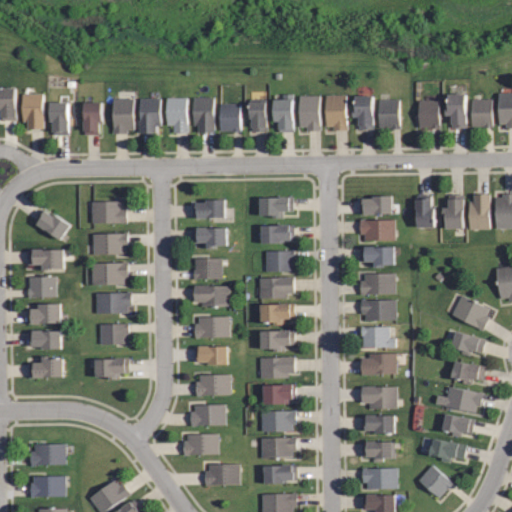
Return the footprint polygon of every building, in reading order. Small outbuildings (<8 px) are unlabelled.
[(0,87),(16,87),(16,119),(3,119),(3,112),(0,111),(0,87)] [(293,129),(279,129),(279,124),(274,124),(274,99),(283,99),(283,91),(293,91),(293,129)] [(500,92),(511,92),(511,127),(507,127),(507,124),(501,124),(500,92)] [(24,93),(44,93),(45,128),(31,129),(31,121),(24,121),(24,93)] [(465,94),(465,126),(451,126),(451,114),(445,114),(444,108),(448,108),(448,94),(465,94)] [(301,95),(321,95),(322,130),(308,130),(308,127),(301,127),(301,95)] [(327,95),(347,95),(348,130),(334,130),(334,127),(328,127),(327,95)] [(373,96),(373,128),(359,128),(359,116),(352,116),(352,110),(356,110),(356,96),(373,96)] [(161,97),(141,98),(141,133),(155,133),(155,125),(162,125),(161,97)] [(167,97),(188,97),(189,132),(174,133),(174,125),(168,125),(167,97)] [(194,97),(214,97),(215,132),(201,132),(201,129),(195,129),(194,97)] [(135,98),(114,98),(115,134),(129,133),(129,130),(135,130),(135,98)] [(493,98),(493,126),(486,126),(486,125),(474,125),(474,98),(493,98)] [(380,99),(400,99),(400,129),(380,129),(380,99)] [(439,100),(439,128),(431,128),(431,126),(420,126),(419,100),(439,100)] [(67,101),(68,133),(52,134),(52,120),(49,120),(49,101),(67,101)] [(84,102),(102,102),(102,123),(99,123),(99,132),(84,132),(84,102)] [(220,102),(241,102),(241,130),(233,130),(233,128),(221,128),(220,102)] [(249,103),(267,103),(267,130),(252,130),(252,120),(249,120),(249,103)] [(472,229),(492,228),(491,193),(477,193),(477,197),(471,197),(472,229)] [(498,229),(511,228),(511,193),(504,193),(504,197),(498,197),(498,229)] [(434,227),(417,227),(417,194),(432,194),(432,205),(434,205),(434,227)] [(462,228),(444,228),(444,209),(448,209),(448,199),(449,199),(449,194),(462,194),(462,228)] [(391,213),(362,213),(362,198),(371,198),(371,195),(391,195),(391,213)] [(259,215),(259,197),(293,196),(293,209),(283,209),(283,216),(259,215)] [(226,217),(194,218),(194,203),(205,203),(205,200),(226,199),(226,217)] [(90,223),(90,201),(122,201),(122,208),(125,208),(126,223),(90,223)] [(54,213),(69,224),(59,239),(33,220),(41,209),(52,216),(54,213)] [(394,239),(364,239),(364,233),(359,233),(359,219),(394,219),(394,239)] [(260,242),(260,225),(291,225),(291,239),(279,239),(279,242),(260,242)] [(225,245),(212,245),(212,249),(204,249),(204,243),(193,243),(193,228),(225,228),(225,245)] [(94,233),(129,232),(129,245),(126,245),(126,252),(95,252),(94,233)] [(394,245),(394,264),(381,264),(381,266),(374,267),(373,260),(361,261),(361,245),(394,245)] [(64,249),(64,269),(41,270),(41,265),(29,265),(28,250),(64,249)] [(265,271),(265,250),(293,250),(293,259),(292,259),(292,271),(265,271)] [(222,258),(222,278),(195,278),(195,269),(197,269),(197,258),(222,258)] [(94,263),(128,262),(129,275),(126,275),(126,282),(94,282),(94,263)] [(498,267),(511,265),(511,300),(511,301),(510,297),(503,298),(498,267)] [(394,293),(359,293),(359,278),(363,278),(363,272),(394,272),(394,293)] [(55,295),(28,295),(28,288),(29,288),(29,276),(55,275),(55,295)] [(260,277),(294,277),(294,292),(287,292),(287,297),(260,297),(260,277)] [(231,286),(230,306),(203,306),(203,302),(196,302),(196,286),(231,286)] [(96,313),(95,293),(130,292),(130,305),(127,305),(127,312),(96,313)] [(482,330),(452,313),(463,293),(489,308),(486,314),(490,316),(482,330)] [(364,319),(364,313),(359,313),(359,298),(394,298),(394,319),(364,319)] [(62,322),(30,322),(30,308),(40,308),(40,303),(62,303),(62,322)] [(262,305),(294,304),(295,319),(285,319),(285,324),(276,324),(276,323),(263,323),(262,305)] [(231,337),(196,337),(196,323),(200,323),(200,316),(231,316),(231,337)] [(102,324),(129,323),(129,331),(128,331),(128,343),(103,343),(102,324)] [(361,347),(361,336),(360,336),(360,325),(388,325),(388,337),(394,337),(394,346),(361,347)] [(469,356),(461,354),(462,349),(451,345),(456,329),(486,338),(481,354),(476,352),(476,350),(471,348),(469,356)] [(63,347),(44,348),(44,345),(30,345),(30,332),(35,332),(35,331),(62,330),(63,347)] [(262,347),(262,330),(293,330),(293,344),(283,344),(283,350),(275,350),(275,347),(262,347)] [(230,363),(211,363),(210,360),(197,360),(196,346),(229,345),(230,363)] [(368,351),(396,351),(396,372),(374,372),(374,374),(361,374),(361,357),(368,357),(368,351)] [(63,377),(31,377),(31,362),(41,362),(41,356),(51,356),(51,359),(63,358),(63,377)] [(260,357),(293,356),(293,372),(287,372),(287,377),(260,377),(260,357)] [(129,358),(130,374),(120,374),(120,380),(109,380),(109,377),(98,378),(97,358),(129,358)] [(470,386),(461,385),(462,380),(451,377),(454,361),(485,367),(482,383),(476,382),(476,379),(471,378),(470,386)] [(231,395),(197,395),(197,382),(200,382),(200,374),(231,374),(231,395)] [(264,403),(264,384),(295,384),(295,398),(288,398),(288,403),(264,403)] [(398,385),(398,407),(370,408),(370,402),(364,403),(363,386),(398,385)] [(447,397),(449,385),(483,392),(480,406),(477,406),(476,412),(445,406),(445,405),(435,403),(437,395),(447,397)] [(225,425),(191,425),(191,411),(194,411),(194,404),(225,404),(225,425)] [(262,429),(261,409),(295,409),(296,423),(292,423),(292,429),(262,429)] [(440,431),(443,413),(473,419),(470,433),(460,432),(460,435),(440,431)] [(364,414),(394,414),(394,432),(376,432),(376,429),(364,429),(364,414)] [(218,454),(184,454),(184,441),(187,441),(187,433),(218,433),(218,454)] [(261,456),(261,436),(295,436),(295,449),(292,449),(292,456),(261,456)] [(427,454),(432,437),(465,445),(462,460),(451,457),(450,460),(427,454)] [(395,441),(395,460),(374,461),(374,458),(368,458),(368,455),(363,455),(363,442),(395,441)] [(65,463),(30,464),(30,450),(34,450),(34,443),(65,442),(65,463)] [(206,484),(206,471),(209,471),(209,464),(240,463),(240,484),(206,484)] [(438,496),(418,479),(431,463),(452,480),(438,496)] [(266,482),(266,464),(297,464),(297,478),(284,478),(284,482),(266,482)] [(397,487),(367,487),(367,481),(361,481),(361,467),(397,467),(397,487)] [(66,496),(32,496),(32,483),(35,483),(35,476),(66,476),(66,496)] [(104,511),(102,511),(92,497),(117,479),(122,485),(125,482),(133,493),(104,511)] [(264,511),(264,494),(299,493),(299,507),(294,507),(294,511),(264,511)] [(394,511),(376,511),(376,508),(364,508),(364,494),(394,494),(394,511)] [(118,511),(134,500),(143,511),(118,511)]
